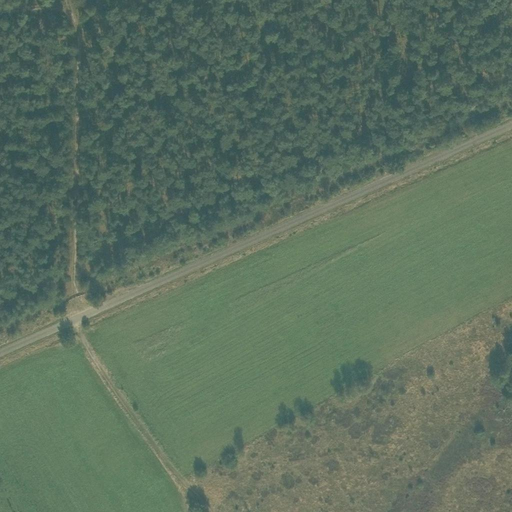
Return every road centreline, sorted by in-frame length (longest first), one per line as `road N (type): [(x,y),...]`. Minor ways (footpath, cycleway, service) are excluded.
road 1 (unclassified): [(0,352),(511,124)]
road 2 (track): [(71,0),(79,84),(73,320),(147,435),(209,511)]
